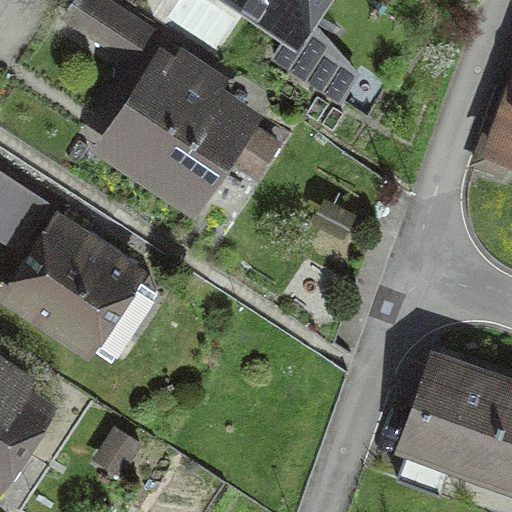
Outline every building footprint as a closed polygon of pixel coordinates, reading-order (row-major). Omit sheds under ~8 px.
[(145,28),(100,0),(80,0),(69,18),(127,55),(145,28)] [(240,0),(294,33),(314,0),(240,0)] [(511,64),(479,156),(511,168),(511,64)] [(191,194),(241,118),(161,65),(111,141),(191,194)] [(396,184),(342,151),(323,182),(376,216),(396,184)] [(0,249),(6,254),(34,210),(0,188),(0,249)] [(57,223),(12,293),(112,359),(157,289),(57,223)] [(511,484),(511,392),(433,364),(403,445),(511,484)] [(0,472),(42,408),(0,379),(0,472)]
